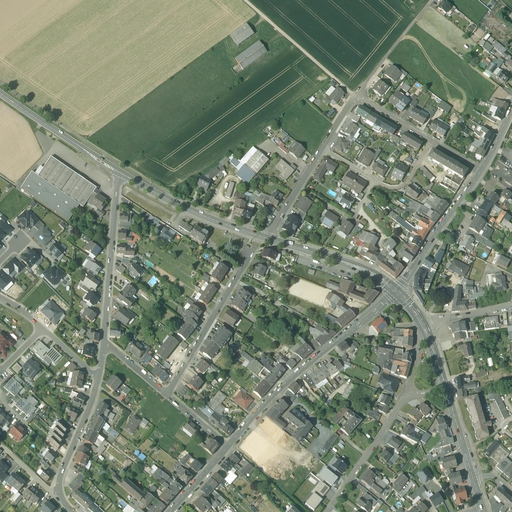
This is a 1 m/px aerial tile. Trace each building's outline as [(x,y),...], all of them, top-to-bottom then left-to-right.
[(449,7),(444,2),(439,8),(442,11),(446,14),(449,11),(450,8),(451,8),(449,7)] [(247,24),(230,36),(238,47),(254,35),(247,24)] [(259,42),(235,60),(243,70),(267,53),(259,42)] [(506,51),(496,42),(492,46),(498,51),(497,51),(502,55),(504,53),(506,51)] [(493,48),(486,43),(482,48),(489,53),(493,48)] [(511,59),(504,53),(502,55),(510,62),(511,59)] [(494,65),(489,71),(492,74),(497,68),(494,65)] [(392,66),(385,75),(395,82),(402,74),(399,72),(392,66)] [(502,72),(501,71),(499,73),(496,77),(504,84),(509,78),(502,72)] [(385,87),(379,82),(373,90),(381,97),(388,88),(385,87)] [(329,97),(332,100),(337,104),(345,94),(337,88),(329,97)] [(404,97),(397,92),(389,102),(396,107),(403,97),(404,97)] [(403,97),(396,107),(402,112),(409,104),(408,103),(409,102),(403,97)] [(452,108),(444,102),(440,109),(448,114),(452,108)] [(508,105),(500,102),(497,108),(498,109),(504,112),(508,105)] [(371,113),(360,107),(359,109),(356,114),(367,120),(371,113)] [(421,113),(414,109),(409,117),(416,121),(421,113)] [(504,112),(498,109),(495,115),(496,115),(495,118),(498,120),(499,117),(502,118),(504,112)] [(378,118),(371,113),(367,120),(374,125),(378,118)] [(421,113),(416,121),(424,125),(428,117),(421,113)] [(360,118),(355,115),(352,121),(357,124),(360,118)] [(397,129),(378,118),(374,125),(393,136),(394,135),(397,129)] [(462,126),(464,122),(460,119),(456,126),(458,127),(456,130),(466,136),(470,130),(462,126)] [(441,126),(434,121),(429,129),(436,133),(441,126)] [(355,127),(351,124),(345,134),(352,139),(358,129),(355,127)] [(448,130),(441,126),(436,133),(444,138),(448,130)] [(494,136),(489,134),(488,133),(486,136),(486,135),(484,140),(485,140),(491,143),(494,136)] [(423,144),(405,134),(401,140),(401,141),(419,151),(423,144)] [(341,138),(335,148),(341,152),(344,147),(347,148),(349,144),(345,141),(341,138)] [(477,146),(473,143),(472,146),(475,148),(479,149),(479,148),(481,148),(485,140),(484,140),(480,138),(477,146)] [(277,139),(275,142),(280,145),(278,147),(282,150),(284,148),(285,146),(277,139)] [(491,143),(485,140),(481,148),(486,151),(491,143)] [(296,142),(288,151),(289,152),(290,152),(289,153),(297,159),(305,150),(296,142)] [(253,148),(243,159),(243,160),(247,163),(257,152),(253,148)] [(486,153),(479,149),(476,155),(477,155),(482,158),(483,158),(486,153)] [(365,150),(358,162),(367,167),(372,159),(375,155),(365,150)] [(467,171),(433,151),(428,159),(455,175),(463,180),(468,171),(467,171)] [(247,163),(245,166),(256,176),(268,161),(257,152),(247,163)] [(241,162),(238,160),(232,156),(227,160),(229,162),(239,171),(236,175),(247,185),(252,180),(255,176),(256,176),(245,166),(241,162)] [(96,189),(51,158),(44,169),(38,177),(80,206),(83,208),(87,202),(90,198),(93,193),(96,189)] [(226,158),(219,163),(223,167),(229,162),(227,160),(226,158)] [(325,158),(320,166),(326,170),(333,174),(338,166),(325,158)] [(289,167),(281,161),(275,168),(281,174),(279,176),(285,182),(291,176),(290,175),(294,171),(289,167)] [(388,169),(378,163),(377,164),(374,170),(373,171),(383,177),(388,169)] [(408,169),(399,164),(392,176),(401,181),(408,169)] [(40,166),(35,174),(38,177),(44,169),(40,166)] [(326,170),(320,166),(314,176),(320,179),(326,170)] [(435,179),(422,167),(419,171),(430,182),(431,183),(435,179)] [(217,168),(206,176),(203,179),(205,180),(207,178),(209,180),(217,174),(220,172),(217,168)] [(35,174),(32,172),(21,189),(69,222),(80,206),(38,177),(35,174)] [(357,179),(348,173),(342,183),(342,184),(351,189),(357,179)] [(463,180),(455,175),(451,182),(459,187),(463,180)] [(203,179),(201,178),(197,186),(198,186),(201,188),(200,190),(201,190),(206,192),(210,184),(205,181),(205,180),(203,179)] [(449,181),(444,178),(440,185),(455,194),(459,187),(451,182),(449,181)] [(366,184),(357,179),(351,189),(360,195),(361,194),(366,184)] [(235,184),(230,182),(225,197),(230,199),(235,184)] [(412,187),(411,186),(406,192),(412,197),(412,196),(416,199),(420,194),(418,192),(412,187)] [(511,195),(505,191),(503,193),(500,197),(502,199),(505,201),(507,202),(511,195)] [(499,198),(492,193),(486,201),(493,206),(499,198)] [(250,198),(239,194),(237,201),(244,203),(246,204),(247,201),(250,198)] [(273,194),(268,202),(276,207),(280,201),(276,198),(278,197),(277,196),(273,194)] [(346,196),(344,195),(339,204),(343,206),(342,208),(344,210),(345,208),(349,210),(354,201),(353,201),(346,196)] [(98,196),(92,205),(98,210),(101,211),(104,207),(102,206),(105,201),(98,196)] [(312,203),(302,197),(295,208),(299,211),(305,214),(312,203)] [(256,201),(250,198),(247,201),(246,204),(249,205),(254,207),(256,201)] [(448,205),(442,200),(442,201),(440,204),(437,208),(443,212),(448,205)] [(431,204),(427,201),(425,203),(423,207),(430,211),(432,208),(430,206),(431,205),(431,204)] [(493,206),(486,201),(479,211),(486,215),(490,209),(493,206)] [(504,202),(499,209),(502,212),(505,208),(506,209),(510,204),(507,202),(505,201),(504,202)] [(415,202),(411,210),(417,213),(418,211),(422,206),(415,202)] [(242,208),(237,206),(237,207),(234,215),(242,217),(245,209),(242,208)] [(422,206),(418,211),(427,216),(430,211),(423,207),(422,206)] [(497,208),(493,206),(490,209),(501,215),(503,213),(502,212),(499,209),(497,208)] [(413,211),(406,207),(403,212),(410,217),(413,211)] [(437,208),(436,209),(433,213),(440,217),(443,212),(437,208)] [(247,210),(245,209),(242,217),(249,219),(252,211),(247,210)] [(305,214),(299,211),(296,216),(303,220),(307,215),(305,214)] [(486,215),(479,211),(475,217),(476,217),(482,221),(486,215)] [(35,219),(29,212),(24,217),(22,216),(18,220),(26,228),(30,225),(36,219),(35,219)] [(339,219),(328,212),(325,216),(324,217),(324,218),(322,221),(321,223),(332,230),(339,219)] [(398,217),(393,213),(389,217),(395,221),(398,217)] [(433,213),(430,217),(431,218),(429,221),(434,225),(436,221),(440,217),(433,213)] [(508,216),(503,213),(501,215),(498,221),(496,224),(501,227),(505,222),(508,216)] [(127,215),(120,215),(119,223),(126,223),(128,224),(128,220),(131,220),(131,216),(127,215)] [(295,219),(290,216),(286,223),(296,229),(300,222),(295,219)] [(482,221),(476,217),(469,229),(478,235),(487,241),(493,232),(486,227),(488,225),(482,221)] [(36,219),(30,225),(33,228),(34,227),(39,222),(36,218),(35,219),(36,219)] [(409,227),(398,219),(395,221),(407,230),(409,227)] [(429,223),(422,219),(420,223),(418,225),(425,230),(428,232),(433,225),(430,223),(429,223)] [(0,230),(5,236),(6,236),(12,231),(4,223),(2,221),(0,222),(0,230)] [(39,222),(34,227),(39,232),(43,228),(44,226),(39,222)] [(192,228),(182,222),(179,226),(189,233),(192,228)] [(342,228),(339,232),(347,237),(353,227),(345,222),(342,228)] [(511,226),(505,222),(501,227),(508,231),(511,226)] [(296,229),(286,223),(282,229),(286,232),(292,235),(296,229)] [(164,229),(158,224),(155,228),(162,233),(164,229)] [(418,233),(409,227),(407,230),(415,236),(415,237),(418,233)] [(39,232),(34,237),(45,247),(52,239),(47,234),(48,233),(43,228),(39,232)] [(197,228),(190,236),(202,244),(209,234),(204,231),(203,232),(197,228)] [(169,232),(164,229),(162,233),(165,235),(163,238),(170,242),(173,238),(167,235),(169,232)] [(478,235),(469,229),(465,236),(466,236),(475,241),(478,235)] [(418,233),(415,237),(415,238),(422,243),(428,232),(425,230),(423,234),(419,231),(418,233)] [(126,233),(118,232),(118,240),(125,240),(126,240),(126,237),(126,233)] [(368,234),(363,232),(359,240),(360,241),(362,242),(364,243),(368,234)] [(403,234),(400,232),(396,236),(404,243),(407,238),(405,237),(403,234)] [(141,239),(132,233),(129,233),(130,236),(131,236),(131,237),(130,237),(130,238),(132,238),(132,242),(128,242),(128,244),(133,245),(135,245),(135,239),(136,238),(140,241),(141,239)] [(375,238),(368,234),(364,243),(366,244),(373,247),(377,239),(375,238)] [(487,241),(478,235),(475,241),(476,241),(491,249),(494,245),(487,241)] [(91,240),(84,236),(81,239),(88,244),(91,240)] [(475,241),(466,236),(463,242),(462,242),(459,246),(470,252),(473,247),(474,247),(473,246),(476,241),(475,241)] [(414,240),(413,242),(411,245),(413,245),(419,249),(422,243),(415,238),(414,240)] [(390,239),(383,247),(384,248),(389,254),(391,251),(396,246),(391,241),(390,239)] [(47,248),(50,251),(56,245),(54,242),(47,248)] [(411,248),(406,243),(403,246),(409,251),(411,248)] [(50,251),(49,251),(57,259),(57,258),(61,254),(64,251),(57,244),(56,245),(50,251)] [(100,251),(90,244),(85,251),(90,254),(95,258),(100,251)] [(411,248),(409,251),(415,256),(419,249),(413,245),(411,248)] [(128,247),(117,246),(117,254),(124,255),(125,255),(125,252),(129,252),(130,247),(128,247)] [(376,249),(373,247),(372,247),(370,251),(373,253),(369,260),(375,263),(380,256),(376,254),(376,252),(375,252),(376,249)] [(389,254),(384,248),(380,256),(375,263),(375,264),(378,267),(388,255),(388,254),(389,254)] [(269,252),(264,250),(262,257),(275,261),(276,254),(277,254),(269,252)] [(414,257),(406,250),(403,255),(402,256),(409,261),(411,262),(414,257)] [(440,250),(433,262),(434,263),(438,266),(444,252),(440,250)] [(37,257),(31,251),(26,256),(26,255),(21,259),(28,266),(30,268),(35,264),(40,259),(37,257)] [(398,264),(390,257),(388,260),(396,266),(398,264)] [(503,259),(500,257),(500,258),(496,264),(506,269),(510,262),(503,259)] [(386,258),(378,267),(381,269),(385,264),(388,260),(386,258)] [(433,262),(427,258),(422,265),(430,270),(431,270),(434,263),(433,262)] [(13,260),(5,268),(6,268),(11,274),(15,270),(17,273),(18,274),(23,269),(18,265),(13,260)] [(89,262),(85,268),(97,276),(101,270),(94,265),(89,262)] [(269,266),(260,262),(258,267),(265,269),(265,270),(267,270),(269,266)] [(462,268),(452,263),(451,265),(450,266),(450,267),(448,270),(464,278),(468,268),(463,266),(462,268)] [(228,270),(220,264),(215,271),(224,276),(228,270)] [(396,266),(392,269),(385,264),(381,269),(392,277),(395,279),(403,269),(398,264),(396,266)] [(136,267),(134,265),(131,268),(132,269),(129,272),(130,274),(129,275),(133,278),(134,277),(135,279),(139,276),(140,277),(143,275),(141,272),(143,271),(138,266),(136,267)] [(120,266),(117,271),(122,275),(126,270),(120,266)] [(258,267),(257,266),(253,274),(256,275),(256,278),(258,279),(260,277),(261,277),(262,274),(263,274),(265,270),(265,269),(258,267)] [(49,272),(45,276),(54,286),(63,278),(57,272),(56,272),(53,269),(49,272)] [(57,272),(63,278),(66,274),(59,270),(57,272)] [(434,276),(420,270),(418,272),(422,274),(421,275),(423,275),(433,279),(434,276)] [(224,276),(215,271),(211,278),(219,284),(224,276)] [(0,272),(0,288),(2,291),(11,282),(6,278),(0,272)] [(9,276),(6,278),(11,282),(13,284),(15,282),(9,276)] [(93,280),(88,277),(84,283),(86,284),(91,288),(95,290),(99,284),(93,280)] [(423,278),(414,277),(414,284),(429,286),(430,286),(431,282),(422,281),(423,278)] [(503,278),(497,279),(498,284),(494,284),(491,285),(493,293),(506,291),(503,278)] [(354,285),(342,280),(339,287),(337,292),(349,297),(351,292),(354,285)] [(339,287),(327,283),(326,287),(337,292),(339,287)] [(136,292),(128,286),(122,293),(130,300),(136,292)] [(209,286),(204,293),(212,297),(216,290),(209,286)] [(475,288),(472,288),(473,291),(472,291),(473,295),(474,299),(485,297),(484,293),(482,293),(479,293),(476,294),(475,288)] [(245,294),(240,291),(236,299),(246,305),(250,298),(245,294)] [(255,296),(247,291),(245,294),(250,298),(253,299),(255,296)] [(365,299),(361,303),(369,306),(378,294),(371,291),(365,299)] [(151,297),(143,292),(141,295),(148,300),(151,297)] [(363,297),(351,292),(349,297),(361,303),(365,299),(363,297)] [(130,300),(122,293),(119,296),(117,299),(130,308),(134,303),(130,300)] [(199,294),(195,300),(197,301),(198,300),(206,306),(212,297),(204,293),(203,295),(202,295),(201,295),(199,294)] [(344,303),(334,296),(329,293),(326,299),(336,307),(346,314),(349,312),(342,306),(344,303)] [(98,300),(89,294),(84,300),(88,303),(92,306),(93,306),(98,300)] [(454,296),(452,312),(452,313),(460,312),(460,308),(459,308),(458,303),(459,302),(460,296),(454,296)] [(246,305),(236,299),(231,307),(242,313),(247,305),(246,305)] [(44,308),(41,312),(55,325),(58,320),(61,322),(65,317),(51,302),(50,303),(47,301),(42,306),(44,308)] [(467,303),(458,303),(459,308),(460,308),(460,312),(471,310),(470,305),(470,304),(467,305),(467,303)] [(193,307),(192,306),(188,312),(198,319),(202,313),(193,307)] [(121,309),(119,312),(118,312),(117,314),(115,317),(119,320),(126,325),(127,325),(128,324),(128,322),(131,318),(132,318),(126,314),(121,309)] [(88,310),(83,317),(91,323),(96,316),(88,310)] [(135,316),(128,311),(126,314),(132,318),(131,318),(133,319),(135,316)] [(188,312),(187,311),(184,315),(187,317),(184,322),(186,324),(194,330),(195,330),(198,327),(198,326),(199,325),(198,324),(197,323),(199,320),(198,319),(188,312)] [(346,314),(344,317),(349,323),(355,317),(350,311),(349,312),(346,314)] [(238,319),(228,313),(223,321),(228,324),(232,327),(233,327),(238,319)] [(338,322),(336,323),(337,324),(342,329),(349,323),(344,317),(338,322)] [(497,317),(485,319),(486,325),(487,324),(487,326),(484,327),(485,330),(499,329),(497,317)] [(380,319),(372,326),(378,333),(386,326),(386,325),(386,323),(385,322),(383,322),(380,319)] [(459,325),(450,327),(451,335),(453,335),(466,333),(464,323),(459,324),(459,325)] [(194,330),(186,324),(178,335),(186,341),(194,330)] [(232,327),(228,324),(226,328),(233,333),(236,329),(233,327),(232,327)] [(330,334),(326,331),(326,332),(321,329),(321,328),(317,325),(314,330),(316,331),(323,335),(324,334),(329,340),(333,337),(336,334),(331,331),(330,334)] [(372,326),(369,328),(369,336),(378,336),(378,333),(372,326)] [(314,330),(309,327),(306,332),(313,336),(316,331),(314,330)] [(222,329),(211,342),(212,343),(220,349),(221,350),(231,336),(222,329)] [(404,330),(394,329),(393,338),(398,338),(403,338),(404,332),(404,330)] [(412,332),(408,332),(408,330),(404,330),(404,332),(403,338),(412,339),(412,332)] [(99,335),(93,335),(94,332),(89,331),(88,336),(91,336),(90,342),(93,342),(98,343),(99,335)] [(5,335),(1,332),(0,334),(0,350),(4,354),(7,351),(6,350),(9,346),(11,347),(14,344),(10,340),(9,340),(4,336),(5,335)] [(10,336),(17,342),(20,339),(14,334),(13,333),(10,336)] [(323,335),(321,336),(320,336),(315,341),(317,343),(320,347),(329,340),(324,334),(323,335)] [(462,334),(453,335),(455,342),(463,340),(462,334)] [(171,337),(156,355),(164,361),(178,344),(171,337)] [(412,339),(403,338),(403,341),(403,347),(412,348),(413,339),(412,339)] [(135,341),(128,350),(133,354),(140,346),(135,341)] [(315,341),(311,344),(315,350),(320,347),(317,343),(315,341)] [(33,349),(37,353),(39,350),(41,352),(45,347),(40,342),(33,349)] [(183,342),(179,347),(184,351),(188,346),(183,342)] [(348,348),(343,342),(337,347),(342,353),(344,352),(348,348)] [(356,342),(350,347),(353,351),(359,346),(356,342)] [(212,343),(203,355),(211,361),(220,349),(212,343)] [(293,348),(290,350),(294,354),(297,351),(301,348),(297,344),(293,348)] [(301,348),(297,351),(304,359),(313,352),(306,344),(303,347),(301,348)] [(468,345),(462,347),(463,351),(465,359),(472,357),(468,345)] [(140,346),(133,354),(138,359),(142,354),(146,350),(145,350),(140,346)] [(285,346),(275,359),(279,362),(282,359),(283,360),(290,351),(290,350),(285,346)] [(388,348),(379,346),(378,353),(387,354),(388,348)] [(54,365),(62,357),(52,348),(48,352),(46,351),(47,349),(45,347),(41,352),(39,350),(37,353),(35,354),(43,361),(46,357),(54,365)] [(92,348),(85,347),(83,356),(92,358),(94,349),(92,348)] [(148,347),(145,350),(146,350),(142,354),(144,356),(147,353),(150,349),(148,347)] [(403,350),(393,349),(392,355),(398,356),(403,357),(403,355),(402,355),(403,350)] [(304,359),(297,351),(294,354),(302,361),(304,359)] [(147,353),(144,356),(142,359),(147,363),(152,358),(147,353)] [(252,360),(243,353),(241,356),(250,363),(252,360)] [(411,355),(403,355),(403,357),(398,356),(397,360),(400,361),(410,364),(411,355)] [(268,358),(264,364),(261,361),(260,362),(258,364),(264,369),(271,374),(274,370),(270,367),(273,362),(268,358)] [(288,364),(285,366),(291,370),(298,362),(293,358),(288,364)] [(250,363),(246,369),(252,373),(259,365),(258,364),(253,360),(252,360),(250,363)] [(404,367),(403,373),(401,372),(400,374),(399,377),(406,379),(410,364),(400,361),(399,366),(404,367)] [(31,362),(24,368),(26,371),(24,373),(27,376),(29,374),(33,377),(39,370),(37,367),(38,366),(35,363),(34,365),(31,362)] [(202,362),(196,370),(202,375),(209,367),(202,362)] [(338,363),(337,362),(335,363),(334,362),(330,366),(337,371),(345,366),(345,365),(343,365),(339,363),(338,363)] [(76,368),(72,363),(67,368),(72,372),(76,368)] [(171,367),(167,363),(163,367),(168,371),(171,367)] [(159,364),(156,368),(155,371),(152,373),(163,382),(168,376),(167,375),(160,369),(162,367),(159,364)] [(329,364),(324,368),(330,375),(331,376),(337,371),(330,366),(329,364)] [(13,369),(17,373),(21,369),(17,365),(13,369)] [(259,365),(252,373),(256,377),(263,368),(259,365)] [(274,370),(271,374),(278,379),(285,371),(278,366),(274,370)] [(163,367),(162,367),(160,369),(167,375),(169,372),(168,371),(163,367)] [(323,367),(318,371),(325,379),(330,375),(324,368),(323,367)] [(318,371),(313,375),(320,382),(320,383),(325,379),(318,371)] [(84,375),(74,373),(72,380),(83,382),(84,375)] [(266,379),(263,382),(270,388),(278,379),(271,374),(266,379)] [(313,375),(313,374),(308,378),(314,385),(315,386),(320,382),(313,375)] [(14,380),(20,385),(23,382),(17,377),(14,380)] [(122,383),(113,377),(106,386),(114,393),(122,383)] [(203,383),(195,377),(188,386),(196,392),(203,383)] [(308,378),(308,377),(303,381),(310,390),(314,385),(308,378)] [(398,382),(385,377),(382,385),(386,386),(384,390),(393,393),(394,394),(398,382)] [(13,379),(4,388),(15,398),(16,396),(19,393),(17,390),(21,386),(20,385),(14,380),(13,379)] [(83,382),(72,380),(71,386),(78,388),(82,388),(83,382)] [(463,381),(456,382),(457,391),(464,390),(463,381)] [(263,382),(253,392),(261,399),(270,388),(263,382)] [(294,383),(287,390),(293,395),(294,396),(300,389),(294,383)] [(184,386),(177,395),(181,399),(188,390),(184,386)] [(126,387),(122,392),(126,396),(131,391),(126,387)] [(287,390),(284,395),(289,400),(293,395),(287,390)] [(464,390),(457,391),(458,399),(466,397),(465,391),(466,391),(466,390),(464,390)] [(226,398),(219,392),(207,406),(212,410),(218,403),(220,405),(226,398)] [(245,395),(241,392),(237,398),(240,400),(237,403),(239,405),(245,410),(252,401),(245,395)] [(509,417),(498,393),(488,395),(489,401),(495,400),(504,419),(509,417)] [(83,396),(79,394),(76,401),(75,403),(82,406),(86,399),(82,398),(83,396)] [(16,405),(21,399),(17,395),(16,396),(15,398),(12,400),(16,405)] [(390,399),(384,396),(382,399),(380,403),(384,405),(386,407),(390,399)] [(483,425),(478,405),(479,405),(476,396),(465,400),(477,440),(488,437),(486,428),(491,427),(490,423),(483,425)] [(16,405),(15,406),(21,412),(22,412),(27,416),(26,416),(28,415),(29,417),(36,409),(35,408),(39,403),(33,398),(28,404),(22,399),(21,399),(16,405)] [(279,400),(269,412),(277,418),(287,406),(279,400)] [(220,405),(218,403),(212,410),(215,413),(219,416),(225,409),(220,405)] [(427,408),(422,403),(416,410),(422,415),(425,417),(430,410),(427,408)] [(108,407),(101,404),(98,410),(105,413),(106,410),(108,407)] [(203,404),(201,407),(200,405),(198,408),(203,413),(207,408),(203,404)] [(384,405),(380,412),(385,414),(389,408),(386,407),(384,405)] [(79,413),(68,407),(66,411),(69,412),(68,416),(70,417),(75,419),(76,419),(79,413)] [(343,407),(336,415),(340,418),(344,414),(347,410),(343,407)] [(207,408),(203,413),(210,419),(214,413),(207,408)] [(416,410),(414,409),(408,416),(412,419),(416,422),(422,415),(416,410)] [(105,413),(98,410),(94,416),(95,417),(102,420),(103,417),(105,413)] [(292,410),(285,419),(298,429),(304,421),(292,410)] [(376,413),(368,410),(366,415),(373,419),(376,413)] [(277,418),(269,412),(265,417),(273,423),(276,419),(277,418)] [(210,419),(208,420),(211,422),(211,423),(213,425),(214,425),(216,427),(222,421),(214,414),(214,413),(210,419)] [(223,419),(215,413),(214,414),(222,421),(223,419)] [(361,421),(351,413),(348,417),(352,421),(349,424),(354,429),(361,421)] [(336,415),(331,421),(335,424),(336,423),(340,418),(336,415)] [(8,417),(7,416),(6,417),(2,422),(1,424),(4,427),(5,426),(7,428),(13,422),(8,418),(8,417)] [(95,417),(92,423),(90,425),(91,426),(88,430),(98,435),(105,423),(102,420),(95,417)] [(134,417),(124,430),(131,435),(137,428),(141,422),(134,417)] [(222,421),(216,427),(221,431),(227,425),(227,426),(229,424),(223,419),(222,421)] [(442,419),(437,421),(439,429),(439,432),(446,430),(442,419)] [(63,425),(59,421),(59,422),(56,426),(57,427),(64,434),(68,430),(68,431),(68,430),(63,425)] [(298,429),(291,438),(298,444),(312,427),(304,421),(298,429)] [(198,430),(189,422),(184,428),(193,436),(196,431),(198,430)] [(285,427),(278,422),(275,425),(282,431),(285,427)] [(349,424),(347,422),(341,429),(348,436),(354,429),(349,424)] [(12,431),(10,434),(14,438),(22,429),(18,425),(17,426),(12,431)] [(227,425),(221,431),(228,437),(233,431),(227,426),(227,425)] [(407,427),(406,426),(400,435),(407,438),(409,435),(412,431),(407,427)] [(64,434),(57,427),(53,431),(55,432),(62,439),(66,435),(64,434)] [(119,435),(110,427),(106,431),(116,439),(119,435)] [(22,429),(14,438),(19,442),(21,440),(25,434),(27,433),(22,429)] [(446,430),(439,432),(441,440),(442,440),(445,439),(448,438),(446,430)] [(90,431),(84,441),(93,445),(97,438),(98,435),(90,431)] [(62,439),(55,432),(51,436),(53,438),(60,444),(63,440),(62,439)] [(412,432),(410,435),(409,435),(407,438),(417,443),(420,436),(416,434),(416,435),(412,432)] [(333,433),(321,447),(326,452),(338,437),(333,433)] [(60,444),(53,438),(49,442),(53,446),(58,450),(62,446),(60,444)] [(396,441),(393,439),(389,445),(396,450),(400,445),(400,444),(396,441)] [(445,439),(442,440),(441,440),(438,444),(435,447),(437,449),(440,448),(446,446),(445,439)] [(212,440),(206,447),(204,445),(202,447),(211,455),(219,446),(212,440)] [(494,442),(486,452),(488,454),(491,457),(499,447),(494,442)] [(101,445),(96,451),(100,455),(105,449),(101,445)] [(89,450),(81,447),(78,453),(89,458),(90,455),(87,454),(89,450)] [(450,447),(444,449),(445,456),(452,452),(450,447)] [(499,447),(491,457),(499,464),(504,459),(505,459),(506,458),(509,455),(499,447)] [(390,454),(385,450),(380,458),(386,463),(389,459),(392,456),(390,454)] [(53,454),(50,451),(45,456),(51,463),(57,457),(53,454)] [(399,457),(392,451),(390,454),(392,456),(397,460),(399,457)] [(89,458),(78,453),(74,462),(80,465),(85,467),(89,458)] [(187,455),(182,460),(186,464),(190,460),(191,458),(187,455)] [(232,455),(227,461),(234,466),(235,465),(238,460),(232,455)] [(444,460),(441,461),(442,462),(444,471),(446,471),(451,469),(456,467),(453,457),(444,460)] [(505,459),(504,459),(499,464),(496,467),(503,473),(511,463),(506,458),(505,459)] [(333,467),(336,470),(341,474),(346,467),(342,464),(343,463),(342,462),(341,463),(338,460),(333,467)] [(190,467),(190,468),(196,473),(202,467),(195,461),(190,467)] [(234,466),(227,461),(221,468),(227,473),(233,466),(234,466)] [(241,469),(239,471),(240,473),(241,473),(247,468),(244,465),(247,462),(246,461),(242,464),(244,466),(241,469)] [(511,463),(503,473),(510,479),(511,476),(511,463)] [(330,464),(327,467),(332,471),(334,473),(336,470),(333,467),(330,464)] [(85,467),(80,465),(77,472),(80,474),(83,476),(86,469),(85,467)] [(247,468),(241,473),(243,476),(246,478),(254,469),(250,465),(247,468)] [(332,471),(327,467),(325,465),(323,468),(325,470),(330,474),(332,471)] [(233,466),(227,473),(229,475),(229,474),(231,476),(233,474),(234,474),(237,470),(233,466)] [(169,479),(158,469),(156,472),(161,477),(163,478),(167,481),(169,479)] [(432,479),(425,469),(417,475),(424,484),(432,479)] [(337,479),(330,474),(325,470),(320,477),(324,480),(331,486),(332,485),(334,486),(337,482),(336,481),(337,479)] [(52,477),(45,471),(42,475),(40,477),(47,483),(52,477)] [(375,476),(369,471),(361,481),(367,486),(368,486),(372,480),(375,476)] [(156,472),(152,478),(157,482),(159,479),(161,477),(156,472)] [(192,478),(185,472),(181,476),(179,478),(186,484),(192,478)] [(123,483),(115,477),(116,475),(114,473),(112,474),(110,477),(134,498),(139,503),(145,507),(150,511),(153,508),(149,505),(154,499),(151,496),(148,494),(148,493),(145,496),(127,480),(123,483)] [(216,473),(210,480),(217,485),(222,480),(216,473)] [(231,476),(229,474),(229,475),(224,480),(230,485),(237,477),(234,474),(233,474),(231,476)] [(448,477),(447,477),(450,487),(455,486),(461,484),(458,474),(453,475),(448,477)] [(11,478),(6,483),(12,488),(13,488),(20,480),(14,475),(11,478)] [(401,475),(395,483),(397,485),(400,487),(401,487),(401,488),(402,487),(401,487),(407,480),(401,475)] [(382,491),(387,485),(382,481),(375,476),(372,480),(374,482),(372,484),(382,491)] [(25,484),(20,480),(13,488),(19,493),(24,487),(23,487),(25,484)] [(217,485),(210,480),(206,484),(213,490),(216,486),(218,487),(218,486),(217,486),(217,485)] [(372,480),(368,486),(371,489),(379,495),(382,491),(372,484),(374,482),(372,480)] [(169,487),(163,482),(161,485),(167,490),(168,491),(170,489),(169,487)] [(182,489),(173,482),(170,485),(172,486),(179,492),(182,489)] [(75,489),(73,491),(75,493),(76,491),(77,491),(81,486),(79,484),(77,486),(75,489)] [(206,484),(200,491),(204,494),(202,496),(206,501),(205,502),(211,507),(214,510),(217,507),(215,504),(214,504),(211,501),(207,497),(207,498),(207,497),(213,490),(206,484)] [(324,484),(318,491),(324,496),(329,489),(324,484)] [(148,491),(147,493),(148,493),(148,494),(151,496),(157,489),(153,485),(150,489),(148,491)] [(400,487),(397,485),(392,489),(397,493),(401,489),(401,488),(401,487),(400,487)] [(179,492),(172,486),(170,489),(168,491),(175,497),(179,492)] [(31,488),(23,497),(28,501),(30,500),(36,492),(31,488)] [(403,490),(401,489),(397,493),(402,498),(407,493),(404,491),(403,490)] [(456,492),(454,492),(457,500),(457,501),(462,499),(464,499),(464,497),(466,496),(464,489),(456,492)] [(505,494),(498,489),(496,492),(498,493),(495,495),(500,501),(505,494)] [(175,497),(168,491),(167,490),(159,499),(167,506),(175,497)] [(417,490),(410,498),(414,502),(418,497),(420,494),(417,490)] [(77,491),(76,491),(75,493),(72,497),(76,501),(82,496),(77,492),(77,491)] [(43,498),(36,492),(30,500),(35,504),(38,501),(39,502),(43,498)] [(217,495),(215,497),(211,501),(214,504),(216,501),(220,497),(217,494),(217,495)] [(318,502),(321,499),(315,495),(314,494),(305,504),(314,511),(320,504),(318,502)] [(376,502),(366,494),(362,498),(366,501),(361,508),(366,511),(369,511),(371,510),(369,509),(372,506),(374,507),(377,503),(377,502),(376,502)] [(438,494),(429,500),(434,507),(443,502),(438,494)] [(505,494),(500,501),(501,502),(505,505),(510,499),(505,494)] [(500,501),(495,495),(493,497),(496,502),(495,504),(498,506),(501,502),(500,501)] [(82,496),(76,501),(82,506),(87,500),(82,496)] [(225,501),(220,497),(216,501),(222,505),(225,501)] [(493,497),(488,500),(491,508),(495,504),(496,502),(493,497)] [(134,498),(131,503),(129,506),(131,508),(135,511),(136,511),(138,509),(141,511),(145,507),(139,503),(134,498)] [(201,498),(193,505),(200,511),(204,511),(205,511),(206,511),(211,507),(205,502),(202,498),(201,498)] [(362,498),(358,505),(361,508),(366,501),(362,498)] [(154,499),(149,505),(153,508),(158,502),(154,499)] [(505,505),(499,511),(505,511),(509,509),(510,510),(511,507),(511,500),(510,499),(505,505)] [(87,500),(82,506),(87,511),(91,506),(92,505),(87,500)] [(425,511),(428,510),(418,501),(415,504),(417,507),(414,510),(416,511),(425,511)] [(43,507),(40,511),(41,511),(52,511),(55,510),(48,502),(43,507)] [(153,508),(150,511),(151,511),(161,511),(165,508),(158,502),(153,508)] [(498,506),(494,511),(495,511),(498,511),(499,511),(505,505),(501,502),(498,506)]
